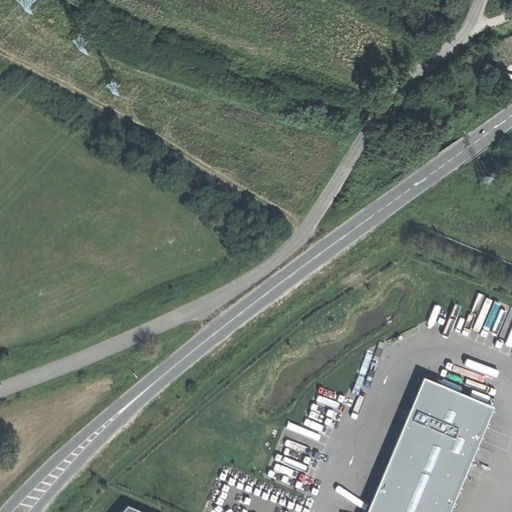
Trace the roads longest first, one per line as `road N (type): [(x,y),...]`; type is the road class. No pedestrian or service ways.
road 1 (unclassified): [(471,25),(398,87),(298,236),(270,264),(203,305),(0,388)]
road 2 (primary): [(139,393),(511,113)]
road 3 (track): [(306,224),(0,44)]
road 4 (primary): [(139,393),(5,511)]
road 5 (primary): [(35,511),(139,393)]
